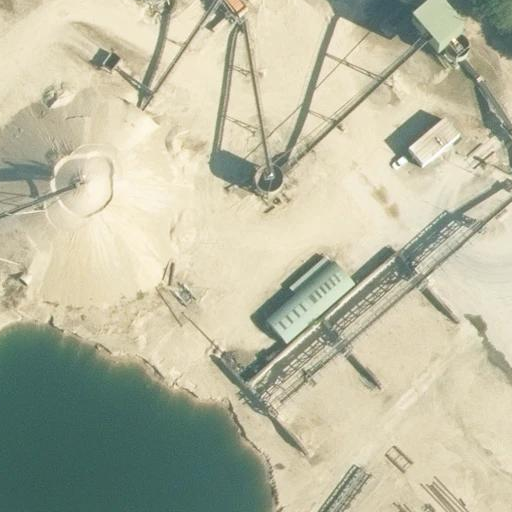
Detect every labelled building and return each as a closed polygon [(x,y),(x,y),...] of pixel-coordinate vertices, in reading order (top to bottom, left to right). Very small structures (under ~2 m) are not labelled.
[(242,5),(237,0),(222,0),(221,2),(231,14),(242,5)] [(425,2),(411,13),(422,27),(437,15),(425,2)] [(441,21),(427,33),(439,47),(453,35),(441,21)] [(98,22),(82,35),(96,51),(112,38),(98,22)] [(469,54),(457,40),(444,52),(455,66),(469,54)] [(445,120),(408,152),(422,169),(459,137),(445,120)] [(270,171),(254,184),(267,200),(283,187),(270,171)] [(326,258),(308,274),(314,280),(332,265),(326,258)] [(314,280),(296,296),(316,320),(354,287),(333,264),(332,265),(314,280)] [(296,296),(265,323),(286,346),(316,320),(296,296)]
